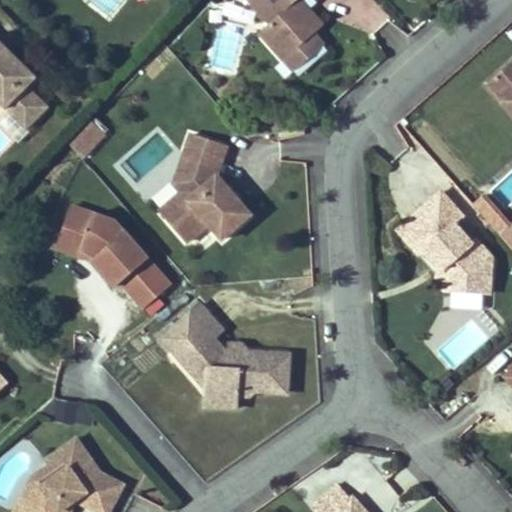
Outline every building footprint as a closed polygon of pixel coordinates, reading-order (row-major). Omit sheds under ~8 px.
[(315,40),(324,31),(299,5),(304,0),(250,0),(246,4),(270,30),(260,40),(285,67),(315,40)] [(38,77),(0,40),(0,102),(27,129),(50,105),(30,86),(38,77)] [(285,67),(295,78),(325,51),(315,40),(285,67)] [(511,63),(485,89),(511,116),(511,63)] [(67,143),(81,159),(111,134),(97,118),(67,143)] [(160,214),(187,245),(208,228),(222,243),(251,218),(217,179),(226,151),(190,138),(180,167),(195,183),(181,195),(160,214)] [(173,187),(181,195),(195,183),(180,167),(173,187)] [(467,217),(444,193),(402,231),(423,256),(428,252),(440,266),(445,261),(450,267),(440,276),(440,283),(448,292),(494,294),(496,258),(480,241),(476,244),(458,225),(467,217)] [(511,225),(486,198),(477,206),(504,236),(511,228),(511,225)] [(71,213),(60,247),(82,254),(97,262),(93,265),(116,292),(122,287),(145,314),(171,291),(116,226),(71,213)] [(82,254),(60,247),(58,255),(80,262),(93,265),(97,262),(82,254)] [(207,375),(204,412),(237,415),(241,395),(290,394),(292,350),(250,349),(226,348),(217,336),(227,327),(202,299),(160,338),(178,361),(196,362),(207,375)] [(491,312),(475,318),(483,338),(498,332),(491,312)] [(234,336),(227,327),(217,336),(226,348),(228,341),(235,341),(234,336)] [(178,361),(205,393),(207,375),(196,362),(178,361)] [(0,397),(10,389),(0,377),(0,397)] [(102,476),(79,442),(49,463),(52,468),(34,481),(42,492),(31,511),(73,511),(77,504),(91,511),(114,511),(126,489),(102,476)] [(31,511),(42,492),(34,481),(17,511),(31,511)] [(369,511),(354,494),(350,497),(337,482),(309,504),(316,511),(369,511)]
